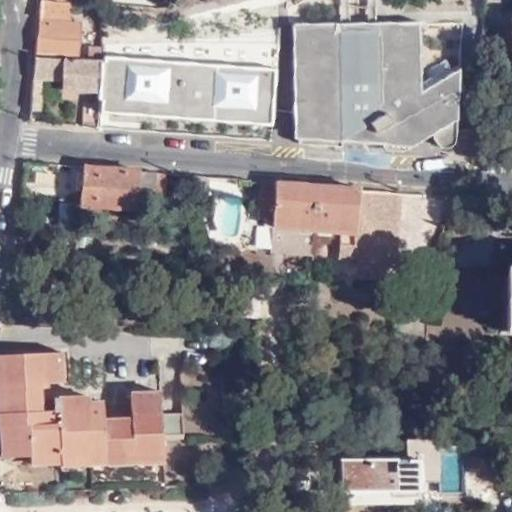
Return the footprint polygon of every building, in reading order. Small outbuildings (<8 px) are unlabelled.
[(40,0),(35,53),(79,57),(81,25),(69,24),(71,3),(40,0)] [(123,38),(197,44),(199,13),(125,7),(123,38)] [(386,91),(408,79),(399,64),(395,63),(395,30),(374,30),(338,29),(338,23),(295,24),(295,141),(340,145),(339,139),(368,123),(374,132),(383,127),(377,117),(396,107),(386,91)] [(419,115),(431,135),(436,143),(440,147),(447,148),(454,145),(456,140),(457,130),(449,127),(448,124),(441,112),(458,103),(460,70),(418,92),(418,23),(374,23),(374,30),(395,30),(395,63),(399,64),(408,79),(426,110),(419,115)] [(87,57),(100,58),(98,47),(88,46),(87,57)] [(35,57),(31,105),(40,106),(43,83),(98,88),(100,63),(35,57)] [(205,73),(206,67),(161,64),(161,67),(142,65),(141,67),(100,63),(98,88),(97,98),(156,104),(155,109),(172,111),(175,91),(267,99),(269,78),(205,73)] [(384,148),(404,150),(431,135),(419,115),(426,110),(408,79),(386,91),(396,107),(377,117),(383,127),(374,132),(384,148)] [(82,122),(95,123),(97,100),(82,99),(82,122)] [(441,112),(448,124),(457,117),(458,103),(441,112)] [(154,191),(155,172),(70,166),(68,188),(80,188),(80,205),(124,208),(124,201),(135,201),(135,197),(141,197),(142,190),(154,191)] [(263,227),(313,230),(313,229),(315,184),(258,180),(256,218),(264,219),(263,227)] [(338,256),(394,260),(396,227),(391,226),(392,215),(397,215),(399,193),(358,189),(358,187),(315,184),(313,229),(340,231),(338,256)] [(63,355),(0,357),(2,414),(0,413),(0,431),(1,431),(2,459),(31,457),(62,456),(62,460),(91,458),(91,466),(106,465),(105,458),(163,456),(162,442),(161,417),(160,393),(129,394),(130,412),(120,413),(105,413),(104,404),(89,405),(88,399),(53,400),(54,414),(48,414),(48,395),(47,386),(64,385),(63,355)] [(183,416),(161,417),(162,442),(184,441),(183,416)] [(511,425),(490,426),(491,433),(511,433),(511,425)] [(440,458),(440,437),(432,436),(432,439),(409,439),(409,463),(346,462),(346,490),(406,491),(406,496),(419,496),(419,481),(460,481),(460,459),(440,458)] [(62,456),(31,457),(32,467),(61,466),(62,468),(91,466),(91,458),(62,460),(62,456)] [(163,463),(163,456),(105,458),(106,465),(163,463)]
